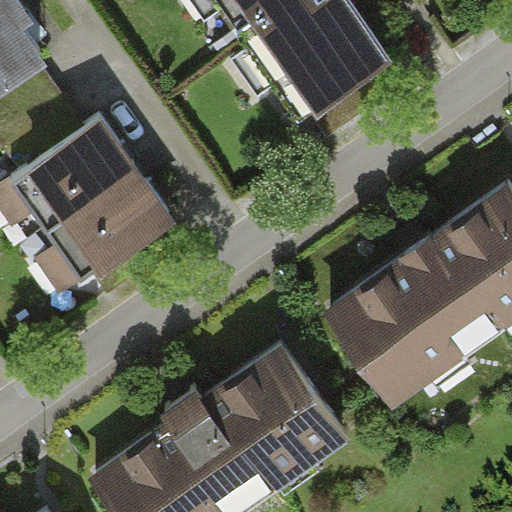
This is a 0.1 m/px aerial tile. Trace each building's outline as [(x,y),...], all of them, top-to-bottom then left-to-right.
[(0,0),(0,97),(73,48),(40,0),(0,0)] [(234,0),(319,118),(412,52),(374,0),(234,0)] [(93,273),(176,216),(151,181),(122,138),(106,116),(24,173),(93,273)] [(511,179),(335,307),(406,406),(511,329),(511,179)] [(106,466),(139,511),(249,511),(358,434),(286,335),(106,466)] [(40,511),(63,511),(56,501),(40,511)]
